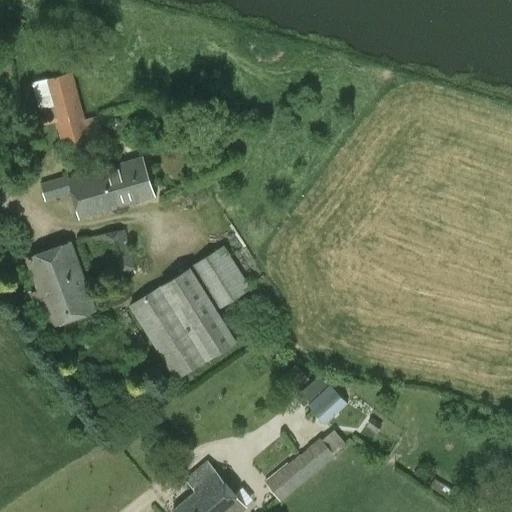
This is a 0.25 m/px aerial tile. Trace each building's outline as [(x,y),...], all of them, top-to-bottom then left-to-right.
[(97,116),(85,119),(72,72),(43,80),(62,148),(103,137),(97,116)] [(81,173),(66,177),(66,176),(41,184),(45,202),(71,193),(79,219),(154,196),(142,157),(82,176),(81,173)] [(135,269),(125,230),(85,240),(89,258),(105,254),(110,275),(135,269)] [(27,258),(52,327),(95,312),(70,243),(27,258)] [(190,267),(159,287),(128,305),(175,380),(206,361),(236,341),(217,310),(251,288),(223,245),(190,267)] [(325,380),(303,402),(326,425),(348,403),(325,380)] [(277,498),(280,501),(335,456),(334,455),(347,444),(334,429),(321,440),(319,438),(264,483),(277,498)] [(239,511),(245,507),(214,471),(193,489),(195,493),(172,511),(239,511)]
